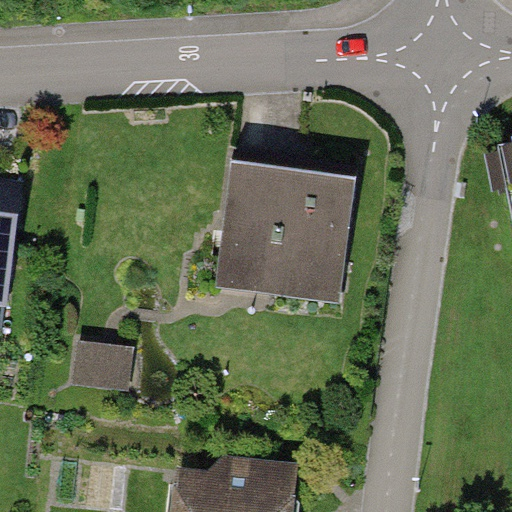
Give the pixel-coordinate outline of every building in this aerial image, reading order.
[(511,147),(498,151),(511,213),(511,147)] [(266,169),(234,165),(218,287),(340,303),(356,181),(266,169)] [(0,181),(0,304),(6,305),(23,185),(0,181)] [(89,345),(85,375),(136,382),(139,351),(89,345)] [(200,490),(167,486),(163,511),(279,511),(286,466),(204,456),(200,490)]
